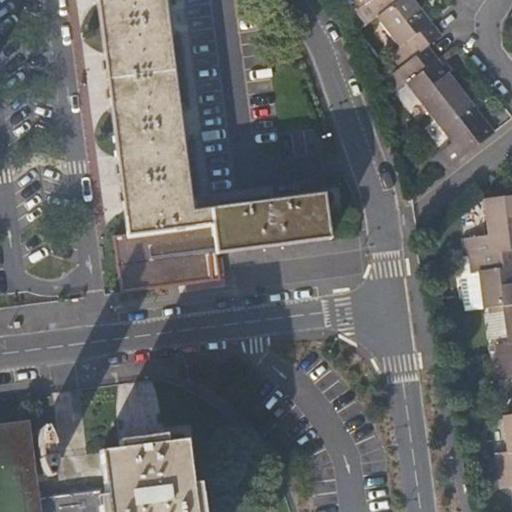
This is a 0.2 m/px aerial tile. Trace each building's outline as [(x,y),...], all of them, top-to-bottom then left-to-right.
[(191,211),(164,0),(96,0),(126,234),(113,236),(118,291),(215,279),(213,254),(286,245),(328,239),(323,194),(191,211)] [(356,13),(367,27),(377,19),(402,0),(362,0),(366,4),(356,13)] [(415,0),(402,0),(377,19),(400,50),(391,57),(401,70),(429,47),(443,35),(432,21),(415,0)] [(401,70),(388,81),(398,95),(409,86),(430,114),(461,89),(440,61),(429,47),(401,70)] [(461,89),(430,114),(453,144),(437,156),(448,171),(496,133),(485,119),(461,89)] [(431,161),(442,175),(448,171),(437,156),(431,161)] [(511,200),(483,205),(488,240),(470,243),(473,261),(511,255),(511,200)] [(462,244),(465,262),(473,261),(470,243),(462,244)] [(473,315),(503,310),(511,309),(511,255),(473,261),(465,262),(473,315)] [(500,368),(511,366),(511,309),(503,310),(509,349),(498,351),(500,368)] [(511,366),(500,368),(502,384),(511,382),(511,366)] [(499,458),(501,475),(511,474),(511,473),(511,419),(505,420),(510,456),(499,458)] [(53,511),(51,496),(37,498),(34,475),(46,472),(49,476),(43,425),(40,431),(27,432),(26,425),(0,428),(0,511),(53,511)] [(48,425),(43,425),(49,476),(55,475),(56,456),(54,442),(48,425)] [(106,489),(108,511),(195,511),(186,441),(166,443),(164,433),(120,440),(122,450),(100,453),(106,489)] [(511,485),(511,474),(501,475),(504,494),(511,493),(511,485)] [(51,496),(53,511),(108,511),(106,489),(51,496)]
